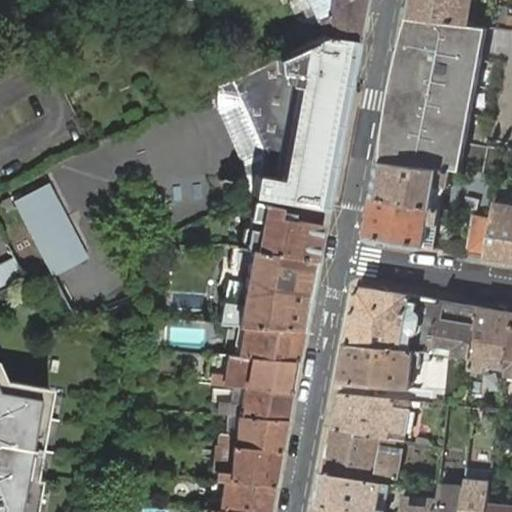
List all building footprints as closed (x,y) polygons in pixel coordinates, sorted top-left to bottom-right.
[(310,0),(324,28),(317,31),(298,40),(302,47),(303,46),(326,36),(328,36),(355,39),(362,0),(310,0)] [(412,0),(410,17),(458,23),(471,24),(472,18),(475,18),(475,17),(477,0),(412,0)] [(508,8),(497,7),(496,19),(495,27),(504,28),(506,16),(508,8)] [(391,117),(383,161),(437,168),(453,170),(462,170),(484,56),(489,26),(482,26),(471,24),(458,23),(410,17),(406,40),(391,117)] [(472,18),(471,24),(482,26),(483,18),(475,17),(475,18),(472,18)] [(482,26),(489,26),(495,27),(496,19),(483,18),(482,26)] [(324,208),(355,39),(328,36),(326,36),(303,46),(302,47),(273,60),(257,67),(216,86),(220,94),(237,91),(279,73),(283,73),(298,76),(301,77),(320,80),(300,184),(282,180),(278,179),(260,176),(257,176),(256,179),(251,178),(248,192),(254,193),(253,194),(280,200),(324,208)] [(260,176),(278,179),(282,180),(300,184),(320,80),(301,77),(298,76),(283,73),(279,73),(237,91),(220,94),(238,93),(264,150),(261,168),(260,176)] [(383,161),(376,197),(432,206),(434,207),(438,184),(445,186),(450,186),(453,170),(437,168),(383,161)] [(83,251),(45,178),(10,196),(48,270),(61,263),(83,251)] [(438,184),(434,207),(442,208),(444,193),(445,186),(438,184)] [(14,206),(10,197),(2,200),(7,209),(14,206)] [(425,246),(436,248),(439,232),(440,223),(443,208),(442,208),(434,207),(432,206),(376,197),(369,235),(371,237),(425,246)] [(251,249),(314,260),(324,208),(280,200),(279,205),(254,201),(253,204),(251,218),(250,225),(246,229),(245,231),(243,240),(243,241),(246,245),(245,247),(251,249)] [(494,218),(488,257),(511,260),(511,204),(497,202),(494,218)] [(469,254),(488,257),(494,218),(476,213),(469,254)] [(246,325),(301,328),(314,260),(251,249),(242,305),(224,302),(220,322),(238,324),(241,324),(246,325)] [(0,292),(26,282),(16,262),(0,268),(0,292)] [(359,286),(348,345),(412,351),(425,352),(433,352),(435,342),(442,299),(420,296),(419,303),(411,301),(412,294),(359,286)] [(420,296),(412,294),(411,301),(419,303),(420,296)] [(435,342),(433,352),(459,354),(475,356),(483,307),(442,299),(435,342)] [(473,367),(472,374),(479,375),(480,369),(487,370),(488,364),(510,367),(511,353),(511,311),(483,307),(475,356),(473,367)] [(242,348),(246,325),(241,324),(239,335),(239,340),(237,348),(242,348)] [(295,359),(301,328),(246,325),(242,348),(237,348),(236,355),(241,356),(250,356),(295,359)] [(341,381),(339,394),(407,400),(408,388),(413,388),(416,366),(423,367),(424,359),(425,352),(412,351),(348,345),(341,381)] [(290,389),(295,359),(250,356),(241,356),(236,355),(213,354),(209,383),(221,384),(233,385),(236,385),(244,385),(290,389)] [(0,374),(0,511),(32,511),(38,479),(33,478),(49,388),(3,380),(0,374)] [(220,389),(219,402),(230,403),(233,385),(221,384),(220,389)] [(284,419),(290,389),(244,385),(236,385),(233,385),(230,403),(219,402),(208,401),(207,413),(226,414),(235,415),(239,415),(284,419)] [(411,412),(412,406),(420,408),(421,402),(413,401),(407,400),(339,394),(333,427),(399,440),(406,441),(410,442),(415,412),(411,412)] [(489,407),(474,406),(473,416),(488,417),(489,407)] [(279,448),(284,419),(239,415),(235,415),(226,414),(224,434),(217,433),(216,444),(224,444),(229,445),(233,445),(279,448)] [(325,471),(391,484),(392,476),(399,477),(404,448),(397,447),(399,440),(333,427),(325,471)] [(272,483),(279,448),(233,445),(229,445),(224,444),(216,444),(214,478),(272,483)] [(389,491),(391,484),(325,471),(318,505),(359,511),(385,511),(386,510),(378,507),(381,489),(389,491)] [(260,511),(266,511),(272,483),(214,478),(214,484),(222,485),(220,499),(212,499),(208,498),(207,508),(208,508),(219,509),(260,511)] [(439,498),(437,511),(463,511),(466,482),(441,481),(440,490),(439,498)] [(466,482),(463,511),(488,511),(489,501),(491,491),(471,489),(471,483),(466,482)] [(222,485),(214,484),(212,485),(212,488),(212,493),(212,499),(220,499),(222,485)] [(437,511),(439,498),(432,497),(431,505),(413,504),(414,495),(415,486),(406,485),(405,494),(403,511),(437,511)] [(378,507),(386,510),(389,491),(381,489),(378,507)] [(489,501),(488,511),(511,511),(511,503),(498,502),(489,501)]
